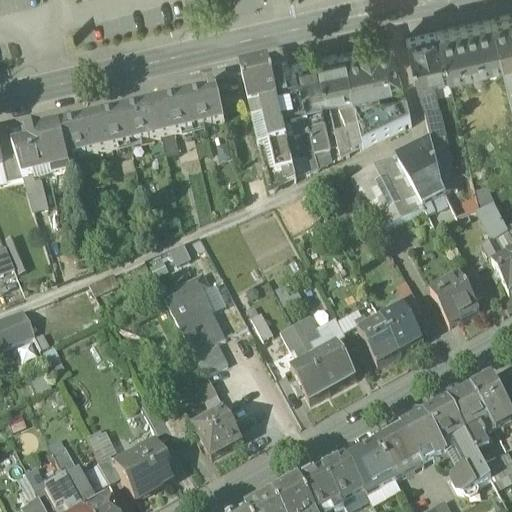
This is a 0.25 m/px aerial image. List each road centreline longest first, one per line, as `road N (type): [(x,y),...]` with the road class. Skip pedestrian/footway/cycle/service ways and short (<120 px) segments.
road 1 (unclassified): [(388,6),(422,135),(310,191),(0,320)]
road 2 (secondary): [(0,102),(388,6)]
road 3 (residential): [(511,351),(206,511)]
